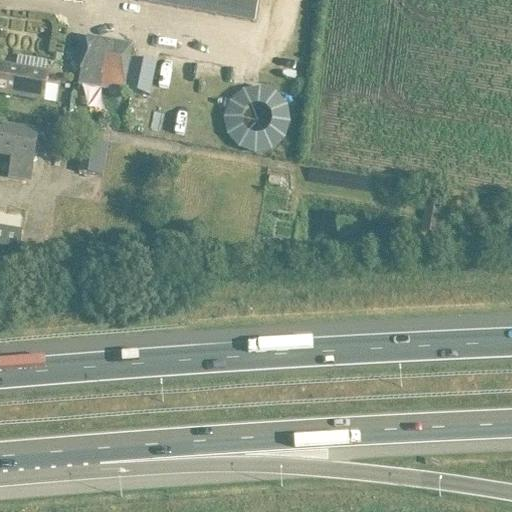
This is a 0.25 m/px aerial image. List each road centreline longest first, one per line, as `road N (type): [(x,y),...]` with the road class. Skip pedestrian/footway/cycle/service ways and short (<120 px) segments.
road 1 (motorway): [(511,343),(0,377)]
road 2 (motorway): [(0,455),(511,422)]
